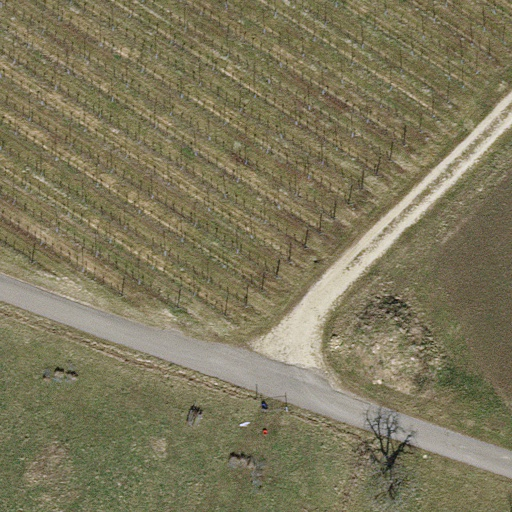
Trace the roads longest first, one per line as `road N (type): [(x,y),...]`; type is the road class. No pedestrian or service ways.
road 1 (unclassified): [(511,463),(0,280)]
road 2 (track): [(511,105),(252,375)]
